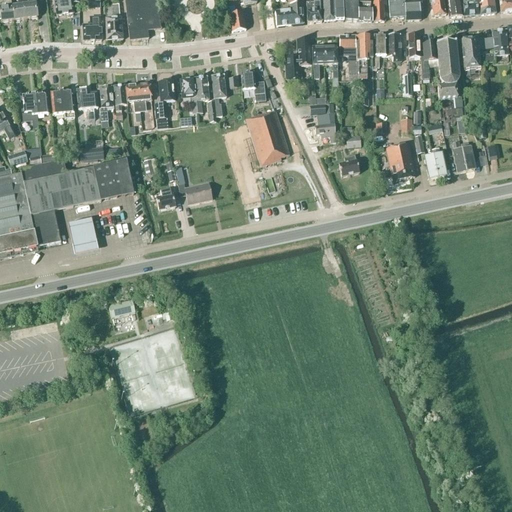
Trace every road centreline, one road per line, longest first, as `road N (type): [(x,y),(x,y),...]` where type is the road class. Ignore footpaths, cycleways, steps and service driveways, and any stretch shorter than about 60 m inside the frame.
road 1 (secondary): [(0,298),(339,225)]
road 2 (residential): [(0,280),(336,210)]
road 3 (residential): [(0,63),(265,38)]
road 4 (residential): [(336,210),(265,38)]
road 5 (residential): [(336,210),(511,175)]
road 6 (secondary): [(339,225),(511,188)]
road 7 (residential): [(265,38),(386,30)]
